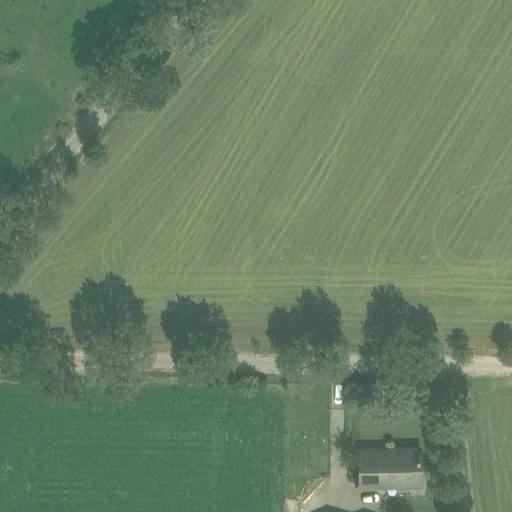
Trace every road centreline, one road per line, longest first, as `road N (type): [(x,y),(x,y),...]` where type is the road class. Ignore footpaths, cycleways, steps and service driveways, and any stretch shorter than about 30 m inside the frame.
road 1 (unclassified): [(511,366),(0,359)]
road 2 (unclassified): [(0,229),(194,0)]
